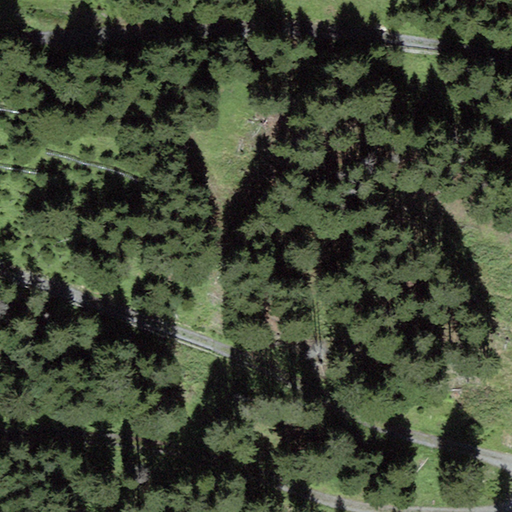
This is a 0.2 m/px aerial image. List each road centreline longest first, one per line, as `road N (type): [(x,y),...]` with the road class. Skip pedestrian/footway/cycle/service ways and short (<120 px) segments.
road 1 (track): [(511,465),(0,273)]
road 2 (track): [(0,43),(226,35),(511,58)]
road 3 (track): [(0,438),(149,451),(344,506),(428,511)]
